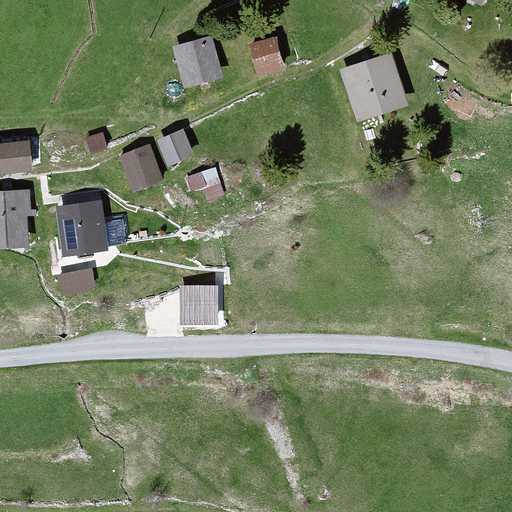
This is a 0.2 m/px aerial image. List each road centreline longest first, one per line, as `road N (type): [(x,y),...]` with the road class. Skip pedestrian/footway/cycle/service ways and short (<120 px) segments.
road 1 (unclassified): [(511,363),(383,348),(0,362)]
road 2 (track): [(0,188),(75,181),(333,69),(393,25),(403,1)]
